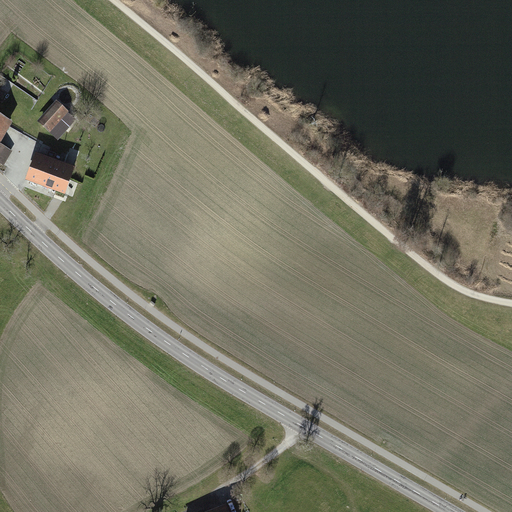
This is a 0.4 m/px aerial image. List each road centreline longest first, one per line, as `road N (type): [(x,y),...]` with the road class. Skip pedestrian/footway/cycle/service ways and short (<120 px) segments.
road 1 (tertiary): [(450,511),(169,344),(0,200)]
road 2 (track): [(511,303),(450,285),(114,0)]
road 3 (track): [(302,426),(196,505)]
